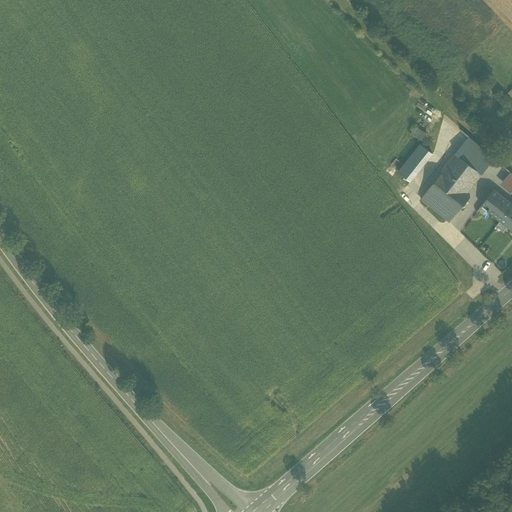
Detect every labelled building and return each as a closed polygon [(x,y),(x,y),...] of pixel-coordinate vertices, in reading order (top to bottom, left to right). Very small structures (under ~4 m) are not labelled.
[(409,135),(424,139),(427,131),(411,127),(409,135)] [(483,163),(490,155),(470,138),(462,147),(481,164),(483,163)] [(399,172),(410,180),(430,154),(421,146),(399,172)] [(420,199),(450,223),(470,197),(466,194),(481,174),(456,154),(420,199)] [(494,173),(502,165),(490,155),(483,163),(494,173)] [(511,189),(511,173),(502,165),(494,173),(493,174),(511,189)] [(511,204),(511,198),(497,186),(481,207),(499,221),(511,204)] [(511,204),(499,221),(511,230),(511,204)]
